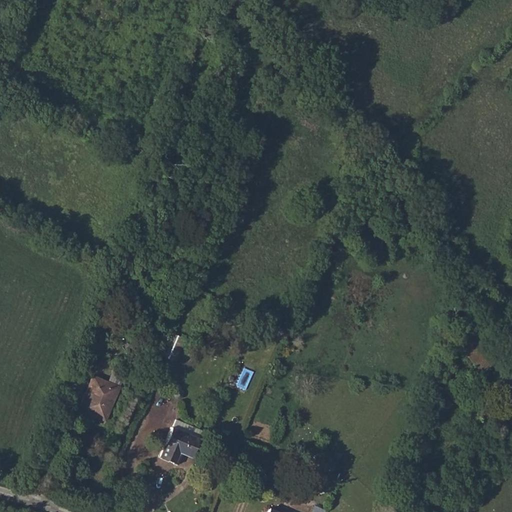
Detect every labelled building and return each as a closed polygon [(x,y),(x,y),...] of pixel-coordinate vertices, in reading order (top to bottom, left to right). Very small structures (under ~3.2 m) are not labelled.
[(160,350),(169,354),(178,335),(169,331),(160,350)] [(477,333),(461,348),(481,372),(497,358),(477,333)] [(176,356),(184,338),(179,336),(171,353),(176,356)] [(90,374),(76,407),(100,419),(115,385),(90,374)] [(161,446),(187,458),(195,439),(169,427),(161,446)]
